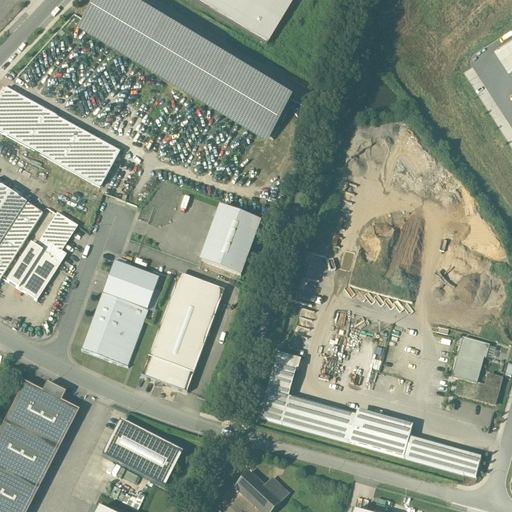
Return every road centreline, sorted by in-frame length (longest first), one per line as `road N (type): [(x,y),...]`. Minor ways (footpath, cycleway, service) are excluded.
road 1 (unclassified): [(231,434),(358,0)]
road 2 (unclassified): [(489,505),(231,434)]
road 3 (unclassified): [(231,434),(51,362)]
road 4 (unclassified): [(51,362),(109,209)]
